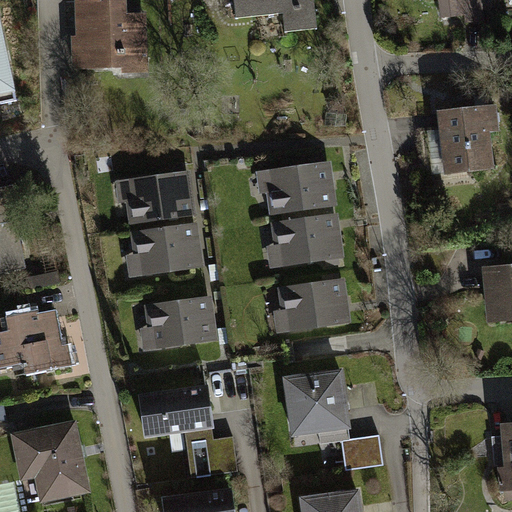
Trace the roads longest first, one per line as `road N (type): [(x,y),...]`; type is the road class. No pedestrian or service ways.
road 1 (residential): [(127,511),(63,182),(48,155),(0,150)]
road 2 (residential): [(414,397),(392,192),(368,67)]
road 3 (residential): [(368,67),(511,62)]
